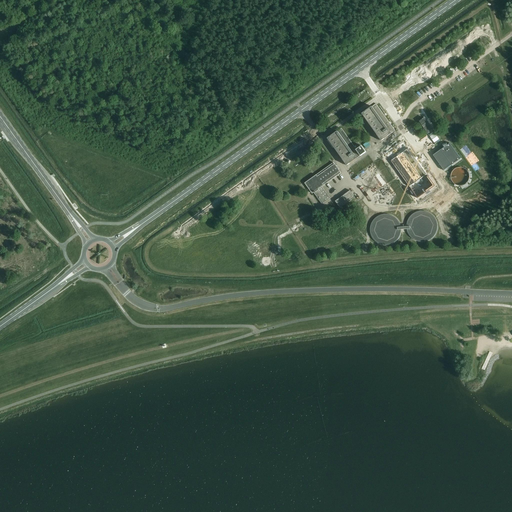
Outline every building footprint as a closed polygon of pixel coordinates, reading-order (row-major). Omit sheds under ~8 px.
[(381,141),(395,131),(376,104),(362,114),(377,136),(376,137),(379,140),(380,139),(381,141)] [(327,138),(336,151),(343,161),(342,161),(345,165),(346,164),(347,166),(366,152),(361,146),(356,149),(341,128),(327,138)] [(418,198),(436,186),(404,142),(387,154),(418,198)] [(444,147),(433,155),(444,171),(461,159),(449,143),(446,146),(445,144),(443,146),(444,147)] [(322,186),(336,176),(341,173),(338,169),(339,169),(337,165),(336,166),(333,162),(305,183),(312,193),(313,192),(322,204),(330,198),(322,186)] [(464,180),(456,183),(458,189),(470,185),(469,182),(465,184),(464,180)] [(340,208),(355,197),(350,190),(335,201),(340,208)]
